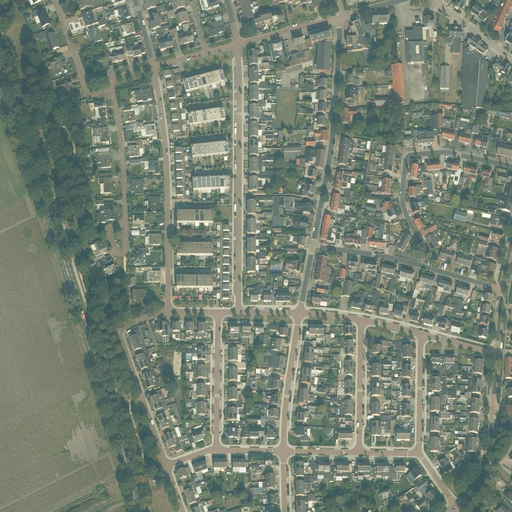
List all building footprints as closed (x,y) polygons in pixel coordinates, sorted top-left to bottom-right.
[(79,0),(77,1),(80,10),(91,7),(88,0),(79,0)] [(169,4),(175,3),(177,10),(185,7),(182,0),(175,0),(174,0),(173,0),(168,0),(169,4)] [(218,6),(216,0),(202,0),(205,10),(218,6)] [(465,6),(468,8),(470,2),(467,0),(459,0),(455,7),(461,11),(465,6)] [(504,0),(490,30),(499,34),(511,6),(511,3),(504,0)] [(154,5),(155,5),(155,1),(153,2),(145,4),(147,11),(151,9),(152,13),(165,9),(164,6),(155,8),(154,5)] [(318,9),(319,12),(327,10),(325,5),(323,5),(322,2),(324,2),(313,5),(312,5),(314,10),(318,9)] [(250,6),(252,5),(252,3),(250,3),(240,6),(238,6),(238,8),(241,8),(242,11),(251,9),(250,6)] [(473,11),(471,14),(478,18),(477,20),(483,25),(487,18),(486,17),(488,13),(484,10),(483,12),(475,7),(473,11)] [(124,21),(124,19),(130,17),(127,8),(121,10),(121,9),(117,10),(119,17),(117,18),(119,22),(124,21)] [(242,13),(243,16),(252,14),(251,11),(253,10),(253,8),(251,9),(242,11),(239,12),(240,14),(242,13)] [(493,17),(497,11),(493,8),(489,14),(493,17)] [(160,18),(158,18),(157,15),(166,12),(165,9),(152,13),(153,16),(149,17),(151,24),(158,21),(161,21),(160,18)] [(46,16),(47,16),(45,11),(41,13),(39,10),(32,13),(34,18),(38,17),(42,28),(50,24),(49,24),(46,16)] [(279,14),(276,14),(278,24),(284,23),(282,18),(285,17),(283,10),(278,11),(279,14)] [(96,24),(92,11),(81,14),(86,27),(96,24)] [(271,11),(269,12),(272,23),(276,22),(276,25),(278,24),(276,14),(275,13),(272,14),(271,11)] [(264,13),(266,22),(270,21),(270,24),(272,23),(269,12),(264,13)] [(179,15),(181,24),(189,22),(186,13),(179,15)] [(388,14),(372,14),(372,25),(379,24),(379,23),(388,23),(388,14)] [(256,19),(247,21),(249,27),(258,25),(258,27),(262,26),(259,16),(256,17),(256,19)] [(425,19),(425,28),(425,29),(429,28),(429,37),(434,37),(433,28),(435,28),(434,20),(433,20),(433,19),(429,19),(428,18),(426,18),(425,19)] [(151,24),(153,30),(160,28),(158,21),(151,24)] [(213,23),(214,30),(208,31),(210,38),(217,36),(216,34),(219,33),(226,31),(225,27),(225,26),(225,27),(223,21),(213,23)] [(347,34),(347,39),(356,38),(357,40),(359,39),(364,37),(359,22),(350,25),(349,26),(350,29),(347,34)] [(122,26),(124,33),(126,33),(127,36),(135,33),(132,24),(126,25),(122,26)] [(187,32),(188,31),(187,28),(188,28),(187,25),(182,26),(184,33),(187,44),(193,42),(191,35),(188,36),(187,32)] [(102,41),(97,28),(90,30),(91,34),(88,35),(91,44),(102,41)] [(331,46),(331,45),(330,45),(328,39),(331,38),(329,29),(308,34),(310,40),(307,41),(308,47),(312,46),(311,44),(318,42),(319,45),(317,72),(329,73),(329,72),(328,72),(330,46),(331,46)] [(423,41),(423,29),(416,29),(417,32),(414,33),(414,32),(406,32),(406,40),(408,40),(410,65),(424,64),(423,44),(423,41)] [(450,29),(449,38),(447,38),(446,44),(453,45),(452,54),(460,54),(462,31),(450,29)] [(51,35),(50,30),(40,34),(43,40),(46,39),(48,45),(46,45),(49,52),(59,48),(54,34),(51,35)] [(159,39),(160,39),(161,43),(158,43),(160,51),(167,49),(164,38),(162,31),(156,33),(156,36),(158,35),(159,39)] [(187,44),(184,33),(177,35),(180,46),(187,44)] [(295,46),(298,54),(291,56),(292,60),(289,61),(290,68),(301,65),(312,62),(308,47),(307,41),(303,42),(302,36),(298,37),(293,39),(292,39),(294,46),(295,46)] [(165,38),(164,38),(167,49),(173,47),(171,40),(168,41),(167,37),(165,38)] [(369,50),(364,37),(359,39),(357,40),(356,38),(347,39),(347,52),(365,51),(369,50)] [(488,49),(472,37),(472,38),(471,38),(470,39),(470,40),(466,45),(464,44),(464,51),(463,90),(462,107),(464,107),(472,108),(485,109),(490,66),(481,59),(487,51),(487,52),(489,50),(488,49)] [(143,47),(139,48),(137,43),(134,44),(136,50),(132,51),(129,39),(124,40),(126,46),(127,52),(128,52),(129,56),(133,55),(134,58),(141,56),(141,55),(145,53),(143,47)] [(273,51),(270,52),(273,62),(276,61),(275,59),(278,58),(276,51),(282,50),(280,42),(272,44),(273,51)] [(369,44),(370,52),(378,51),(378,43),(369,44)] [(103,46),(104,51),(107,62),(111,61),(112,64),(119,62),(116,51),(110,53),(109,49),(106,50),(105,45),(103,46)] [(122,50),(116,51),(119,62),(125,60),(123,53),(127,52),(126,46),(121,47),(122,50)] [(104,51),(101,52),(101,53),(95,55),(98,67),(105,66),(104,63),(107,62),(104,51)] [(63,57),(50,62),(54,76),(61,74),(64,73),(65,74),(66,73),(65,72),(67,72),(63,57)] [(509,77),(507,76),(510,72),(508,71),(511,68),(506,65),(505,66),(499,63),(499,62),(496,60),(492,66),(500,72),(499,74),(501,76),(503,73),(504,74),(501,79),(506,83),(509,77)] [(394,66),(392,66),(395,103),(404,102),(404,99),(405,98),(402,64),(399,64),(393,64),(394,66)] [(440,89),(449,90),(450,67),(441,67),(440,89)] [(174,77),(173,71),(164,73),(164,72),(166,84),(175,82),(180,81),(179,76),(174,77)] [(353,86),(359,86),(359,80),(353,80),(353,77),(348,77),(347,85),(353,86)] [(63,90),(66,98),(73,96),(70,87),(72,87),(70,81),(56,86),(58,92),(63,90)] [(168,95),(177,93),(182,92),(181,87),(177,88),(175,82),(166,84),(168,95)] [(147,89),(146,84),(139,85),(140,91),(141,91),(141,92),(135,93),(137,103),(143,102),(143,103),(148,102),(147,101),(151,100),(149,90),(145,91),(145,90),(147,89)] [(269,86),(260,86),(260,89),(258,89),(258,88),(250,88),(250,95),(263,95),(264,95),(264,90),(270,90),(269,86)] [(347,92),(346,100),(352,101),(353,96),(357,97),(357,93),(353,93),(353,92),(347,92)] [(178,99),(177,93),(168,95),(170,105),(179,104),(184,103),(183,98),(178,99)] [(327,94),(326,94),(326,93),(316,93),(315,101),(319,101),(326,101),(326,98),(327,98),(328,97),(328,95),(327,94)] [(260,104),(265,104),(265,101),(262,101),(262,95),(263,95),(250,95),(250,102),(258,102),(260,102),(260,104)] [(391,106),(391,98),(376,99),(376,107),(391,106)] [(97,109),(99,119),(106,117),(105,111),(105,110),(104,108),(106,108),(105,103),(98,104),(98,103),(94,103),(95,109),(97,109)] [(179,104),(170,105),(172,116),(181,115),(186,114),(185,109),(180,110),(179,104)] [(250,113),(262,113),(262,108),(265,108),(265,104),(260,104),(260,107),(258,107),(258,106),(250,106),(250,113)] [(326,106),(315,105),(314,113),(318,113),(325,114),(326,106)] [(131,107),(132,111),(123,112),(125,123),(136,122),(134,110),(138,109),(137,106),(131,107)] [(359,117),(359,111),(341,110),(340,124),(349,124),(349,116),(359,117)] [(260,122),(265,122),(272,122),(272,119),(262,119),(262,113),(250,113),(250,120),(258,120),(258,119),(260,119),(260,122)] [(173,127),(182,126),(187,126),(187,121),(182,121),(181,115),(172,116),(173,127)] [(318,130),(319,127),(324,127),(325,119),(318,119),(317,124),(314,123),(313,130),(318,130)] [(458,142),(464,144),(467,130),(469,124),(461,122),(459,128),(464,129),(463,134),(462,134),(461,136),(460,136),(458,142)] [(143,124),(133,125),(134,132),(144,131),(145,137),(152,136),(152,139),(157,138),(155,125),(143,127),(143,124)] [(442,139),(448,140),(450,129),(450,125),(446,124),(445,127),(444,127),(442,139)] [(182,126),(173,127),(174,139),(175,139),(175,138),(188,137),(188,132),(183,132),(182,126)] [(108,134),(108,128),(93,129),(94,138),(100,137),(100,144),(109,143),(108,136),(107,134),(108,134)] [(259,140),(265,140),(273,140),(273,138),(273,136),(265,136),(265,137),(262,137),(262,131),(261,131),(250,131),(250,138),(259,138),(259,140)] [(327,142),(327,132),(320,132),(315,132),(314,138),(319,138),(319,142),(327,142)] [(427,144),(426,134),(418,135),(418,132),(414,132),(414,140),(414,138),(418,138),(418,145),(423,145),(424,146),(426,146),(426,145),(426,144),(427,144)] [(434,133),(426,134),(427,144),(427,145),(427,146),(430,146),(430,145),(430,144),(435,144),(434,133)] [(475,146),(481,147),(483,136),(480,135),(480,137),(478,137),(477,140),(476,140),(475,146)] [(386,154),(394,154),(395,148),(391,148),(391,145),(385,144),(386,142),(374,140),(373,146),(387,147),(386,154)] [(128,147),(129,158),(142,157),(142,154),(143,154),(142,145),(149,144),(148,141),(136,142),(136,146),(128,147)] [(497,155),(511,157),(511,147),(509,147),(499,145),(497,155)] [(202,157),(205,157),(204,146),(191,147),(192,158),(195,158),(196,160),(198,163),(200,162),(202,160),(202,157)] [(353,148),(349,148),(342,147),(341,153),(349,154),(353,155),(353,148)] [(184,154),(184,149),(175,149),(175,155),(176,155),(176,157),(184,157),(188,157),(187,154),(184,154)] [(299,166),(305,167),(312,168),(311,169),(322,170),(325,153),(320,152),(320,153),(314,152),(314,151),(306,150),(305,160),(300,159),(299,166)] [(110,153),(96,154),(98,169),(112,168),(110,153)] [(184,157),(176,157),(176,163),(176,166),(185,166),(185,165),(188,165),(188,161),(185,161),(184,157)] [(159,175),(158,161),(146,162),(146,159),(137,160),(137,163),(144,163),(145,169),(148,169),(149,172),(155,172),(155,175),(159,175)] [(348,160),(340,159),(339,165),(346,166),(346,170),(352,171),(353,167),(351,167),(352,161),(348,160)] [(445,172),(451,174),(453,165),(447,163),(446,169),(445,172)] [(460,166),(453,165),(451,174),(452,174),(451,177),(454,177),(453,182),(459,183),(460,178),(457,177),(458,172),(460,166)] [(176,175),(185,174),(188,174),(188,171),(185,171),(185,166),(176,166),(176,172),(177,172),(177,174),(176,174),(176,175)] [(259,174),(259,176),(275,176),(275,172),(265,172),(265,173),(262,173),(262,167),(257,167),(250,167),(250,174),(257,174),(259,174)] [(311,172),(311,169),(312,168),(305,167),(304,173),(309,174),(308,178),(316,180),(317,173),(311,172)] [(469,180),(469,178),(471,169),(465,167),(463,176),(463,178),(460,178),(459,183),(457,191),(461,192),(464,179),(469,180)] [(471,169),(469,178),(475,179),(477,170),(471,169)] [(489,179),(491,173),(488,172),(488,171),(483,170),(482,174),(483,174),(483,177),(487,178),(485,185),(492,186),(493,180),(489,179)] [(411,178),(417,179),(420,180),(420,182),(422,182),(426,182),(426,179),(423,178),(423,175),(423,173),(411,172),(411,178)] [(185,174),(176,175),(177,180),(177,183),(185,183),(189,183),(189,179),(185,179),(185,174)] [(336,182),(347,184),(350,185),(352,179),(348,178),(348,180),(342,179),(343,175),(338,174),(336,182)] [(499,175),(498,180),(511,183),(511,175),(510,175),(509,177),(499,175)] [(100,194),(104,194),(112,193),(112,189),(111,186),(113,186),(113,179),(100,180),(100,194)] [(131,181),(131,193),(144,192),(143,180),(131,181)] [(383,183),(382,187),(390,188),(391,181),(383,180),(379,180),(379,183),(383,183)] [(300,197),(306,198),(307,194),(313,195),(314,188),(308,187),(308,182),(299,181),(298,186),(302,187),(300,197)] [(341,187),(346,188),(347,184),(336,182),(335,190),(340,191),(341,187)] [(177,192),(186,192),(189,192),(189,188),(186,188),(185,183),(177,183),(177,189),(177,191),(177,192)] [(409,198),(416,198),(416,195),(420,195),(420,192),(420,189),(421,190),(421,186),(416,186),(416,189),(409,189),(409,198)] [(389,195),(390,188),(382,187),(382,192),(378,191),(377,194),(382,194),(389,195)] [(500,202),(503,202),(504,199),(511,200),(511,189),(507,188),(505,196),(501,196),(500,202)] [(186,192),(177,192),(177,197),(178,200),(177,200),(177,201),(177,200),(189,200),(189,197),(186,197),(186,192)] [(334,195),(332,204),(339,205),(340,197),(334,195)] [(160,210),(160,198),(148,198),(148,210),(144,210),(144,213),(156,213),(156,210),(160,210)] [(310,214),(311,206),(300,204),(301,200),(291,198),(273,198),(273,202),(273,213),(272,219),(276,219),(276,218),(279,218),(279,206),(289,206),(289,202),(295,203),(294,210),(303,211),(302,213),(310,214)] [(499,205),(498,209),(510,212),(511,203),(511,200),(504,199),(503,202),(502,205),(499,205)] [(415,201),(416,204),(411,206),(413,214),(420,212),(419,209),(425,207),(423,200),(415,201)] [(390,203),(383,206),(384,207),(380,208),(381,211),(383,215),(383,214),(394,209),(390,203)] [(105,215),(96,215),(97,223),(105,223),(105,221),(114,220),(114,204),(104,205),(105,215)] [(339,205),(332,204),(331,212),(337,213),(338,209),(349,211),(350,207),(349,207),(346,206),(342,206),(339,205)] [(397,216),(394,209),(383,214),(383,215),(382,215),(385,222),(390,220),(390,219),(394,217),(397,216)] [(467,215),(456,212),(454,220),(465,223),(467,215)] [(144,228),(144,216),(132,216),(132,228),(138,228),(138,232),(139,232),(145,231),(145,228),(144,228)] [(324,225),(329,226),(330,221),(335,222),(335,219),(331,218),(326,216),(324,225)] [(506,229),(508,220),(492,216),(491,222),(499,223),(498,227),(506,229)] [(272,219),(272,222),(272,228),(282,228),(283,228),(283,218),(279,218),(276,218),(276,219),(272,219)] [(308,223),(295,220),(294,228),(307,230),(308,223)] [(425,228),(425,227),(426,226),(424,222),(421,223),(420,220),(414,223),(418,230),(419,230),(423,237),(427,235),(437,229),(433,221),(431,222),(431,224),(431,226),(427,228),(427,227),(425,228)] [(220,231),(229,231),(229,226),(228,226),(228,224),(229,224),(229,223),(228,223),(217,223),(217,227),(220,227),(220,231)] [(337,230),(337,233),(343,234),(344,228),(329,226),(324,225),(323,232),(332,234),(333,230),(337,230)] [(385,248),(386,243),(383,243),(383,236),(384,236),(385,230),(379,229),(379,234),(377,248),(385,248)] [(229,232),(229,231),(220,231),(220,232),(217,232),(217,235),(220,235),(220,240),(229,240),(229,235),(228,235),(228,232),(229,232)] [(354,232),(354,235),(353,245),(361,246),(362,240),(360,240),(361,235),(358,235),(358,232),(355,231),(355,232),(354,232)] [(504,234),(493,231),(491,240),(502,242),(504,234)] [(333,242),(334,239),(331,239),(332,234),(323,232),(321,240),(327,241),(333,242)] [(403,233),(401,236),(401,237),(399,240),(398,240),(407,245),(412,238),(407,235),(403,233)] [(369,247),(377,248),(379,234),(375,234),(375,242),(370,241),(369,247)] [(160,235),(148,235),(149,246),(146,246),(146,249),(149,249),(153,249),(153,246),(160,245),(160,235)] [(351,239),(346,239),(345,244),(353,245),(354,235),(351,235),(351,239)] [(433,235),(425,239),(428,245),(440,239),(439,237),(435,239),(433,235)] [(304,247),(305,239),(293,237),(292,243),(298,244),(298,246),(304,247)] [(438,243),(441,242),(440,239),(428,245),(431,252),(440,247),(438,243)] [(229,241),(229,240),(220,240),(217,240),(217,244),(220,244),(220,249),(229,249),(229,243),(228,243),(228,241),(229,241)] [(403,252),(407,245),(398,240),(396,244),(395,247),(399,249),(403,252)] [(92,265),(95,263),(105,258),(103,255),(106,253),(104,250),(106,249),(103,242),(99,244),(98,243),(94,245),(96,251),(93,253),(95,258),(93,259),(95,262),(91,264),(92,265)] [(498,254),(499,255),(500,250),(489,247),(486,258),(496,261),(498,254)] [(446,261),(449,248),(447,248),(446,251),(442,250),(439,259),(446,261)] [(449,248),(446,261),(453,263),(455,254),(451,253),(452,249),(449,248)] [(220,257),(229,257),(229,252),(228,252),(228,249),(229,249),(220,249),(217,249),(217,252),(220,252),(220,257)] [(140,254),(133,254),(133,265),(142,265),(142,255),(149,255),(149,250),(140,250),(140,254)] [(463,256),(459,255),(456,264),(463,266),(467,253),(464,253),(463,256)] [(467,253),(463,266),(470,268),(473,259),(468,257),(469,254),(467,253)] [(220,261),(220,266),(229,266),(229,260),(228,260),(228,258),(229,258),(229,257),(220,257),(217,257),(217,261),(220,261)] [(318,257),(316,271),(322,272),(321,276),(329,277),(330,268),(326,267),(327,259),(318,257)] [(113,263),(112,260),(107,262),(105,258),(95,263),(97,267),(101,265),(104,270),(105,270),(108,276),(116,271),(112,264),(113,263)] [(300,269),(299,269),(300,264),(298,264),(298,261),(294,260),(294,263),(293,263),(287,262),(286,267),(284,266),(283,273),(288,274),(289,271),(298,273),(299,272),(300,272),(300,269)] [(358,262),(350,261),(349,271),(352,272),(352,268),(357,269),(358,262)] [(365,270),(369,271),(370,264),(364,263),(362,274),(364,274),(365,270)] [(484,272),(483,274),(493,277),(496,266),(487,263),(486,265),(484,264),(482,271),(484,272)] [(370,264),(369,271),(369,273),(372,274),(371,275),(375,276),(377,265),(370,264)] [(229,267),(229,266),(220,266),(217,266),(217,269),(220,269),(220,274),(229,275),(229,269),(228,269),(228,266),(229,267)] [(255,271),(255,266),(247,266),(247,273),(255,273),(255,276),(256,276),(261,276),(267,276),(268,273),(257,272),(257,271),(255,271)] [(387,277),(389,267),(383,266),(381,276),(387,277)] [(392,293),(396,279),(394,278),(396,269),(389,267),(387,277),(387,278),(391,280),(388,292),(392,293)] [(322,272),(316,271),(314,281),(328,283),(329,277),(321,276),(322,272)] [(406,280),(408,272),(402,271),(400,278),(406,280)] [(148,272),(148,282),(160,282),(160,272),(148,272)] [(406,280),(412,281),(414,274),(408,272),(406,280)] [(229,275),(220,274),(217,274),(217,278),(220,278),(220,283),(228,283),(228,277),(228,275),(229,275)] [(425,289),(424,290),(426,285),(428,278),(422,276),(419,285),(417,284),(415,291),(419,292),(420,288),(425,289)] [(433,287),(435,280),(428,278),(426,285),(433,287)] [(346,281),(344,296),(350,297),(353,283),(346,281)] [(444,290),(446,283),(440,281),(438,288),(444,290)] [(220,286),(220,291),(220,292),(228,292),(228,286),(228,283),(220,283),(217,283),(217,286),(220,286)] [(450,294),(453,285),(446,283),(444,290),(444,292),(450,294)] [(257,302),(257,296),(261,296),(261,290),(261,286),(257,286),(257,294),(253,294),(253,289),(247,289),(247,296),(250,296),(250,302),(257,302)] [(458,287),(456,294),(462,296),(465,289),(458,287)] [(471,290),(465,289),(462,296),(469,298),(471,290)] [(145,294),(144,290),(133,291),(133,300),(141,300),(141,308),(148,308),(148,300),(144,300),(144,294),(145,294)] [(264,302),(271,302),(271,290),(261,290),(261,296),(264,296),(264,302)] [(220,292),(220,291),(217,291),(217,295),(220,295),(220,300),(228,300),(228,294),(228,292),(220,292)] [(373,301),(367,300),(365,311),(373,312),(374,306),(378,307),(381,292),(374,291),(373,301)] [(484,298),(484,302),(492,303),(493,296),(485,295),(481,294),(480,297),(484,298)] [(320,302),(327,304),(328,299),(313,296),(312,303),(320,304),(320,302)] [(360,309),(361,303),(364,303),(365,297),(355,296),(353,301),(352,308),(360,309)] [(386,301),(383,300),(380,313),(388,315),(389,308),(384,307),(386,301)] [(491,308),(485,307),(486,303),(479,302),(478,309),(480,309),(480,313),(490,315),(491,308)] [(404,303),(403,306),(401,306),(400,310),(396,308),(394,317),(402,319),(403,314),(406,314),(408,308),(408,307),(409,305),(404,303)] [(410,321),(417,323),(419,317),(415,315),(416,312),(413,311),(412,315),(410,321)] [(437,321),(438,316),(438,315),(433,314),(432,319),(427,318),(427,316),(423,315),(422,320),(425,321),(424,325),(432,327),(434,320),(437,321)] [(489,319),(483,318),(483,315),(477,314),(476,320),(481,321),(480,325),(477,324),(477,327),(481,328),(481,327),(481,325),(488,326),(489,319)] [(449,328),(450,325),(451,322),(448,321),(448,320),(441,318),(438,328),(445,330),(446,327),(449,328)] [(451,322),(450,325),(453,326),(452,332),(459,334),(460,331),(462,332),(463,328),(459,327),(460,322),(458,322),(452,320),(451,322)] [(169,345),(169,337),(170,337),(170,326),(166,325),(159,324),(159,332),(163,332),(163,337),(165,337),(166,345),(169,345)] [(182,341),(182,334),(179,334),(179,325),(172,325),(172,336),(175,336),(175,339),(179,339),(179,341),(182,341)] [(182,334),(182,341),(186,341),(186,339),(190,339),(190,337),(193,337),(193,333),(193,325),(186,325),(186,334),(182,334)] [(238,334),(238,326),(230,326),(230,334),(234,334),(234,339),(237,339),(238,334)] [(250,333),(250,326),(242,326),(242,333),(247,333),(247,338),(249,338),(249,345),(253,345),(253,338),(250,338),(250,333)] [(263,326),(255,326),(255,333),(263,334),(263,336),(260,336),(259,346),(267,346),(267,331),(263,331),(263,326)] [(270,326),(270,331),(280,332),(279,337),(287,338),(288,331),(281,330),(281,327),(270,326)] [(481,330),(481,328),(477,327),(474,326),(473,334),(480,335),(479,338),(486,339),(487,332),(481,330)] [(331,336),(323,336),(323,327),(316,327),(316,336),(316,339),(323,339),(323,338),(326,338),(326,343),(331,344),(331,342),(331,340),(331,336)] [(139,343),(138,339),(142,338),(140,332),(133,334),(135,337),(129,339),(131,345),(139,343)] [(353,349),(353,343),(345,343),(345,339),(338,339),(338,346),(340,346),(340,349),(353,349)] [(281,341),(272,340),(271,351),(276,352),(279,352),(281,341)] [(139,343),(131,345),(134,352),(139,350),(140,353),(146,351),(143,341),(139,343)] [(384,350),(384,348),(386,348),(386,343),(379,343),(379,347),(372,347),(372,354),(382,355),(382,350),(384,350)] [(399,353),(411,353),(411,347),(403,347),(403,343),(397,343),(397,350),(399,350),(399,353)] [(192,352),(192,355),(206,355),(206,349),(203,349),(203,345),(195,345),(192,345),(192,348),(196,348),(196,349),(198,349),(198,352),(192,352)] [(237,356),(241,356),(241,349),(243,349),(243,346),(242,346),(234,346),(234,350),(229,350),(229,356),(237,356)] [(147,356),(152,354),(150,349),(146,351),(140,353),(141,356),(136,358),(138,364),(149,360),(147,356)] [(344,356),(353,356),(353,349),(340,349),(340,356),(338,356),(338,359),(344,359),(344,356)] [(277,357),(278,354),(276,354),(271,353),(270,357),(271,357),(270,365),(275,365),(273,372),(281,374),(282,371),(284,358),(277,357)] [(397,363),(409,363),(409,359),(411,359),(411,353),(399,353),(399,360),(397,360),(397,359),(391,359),(391,362),(391,363),(397,363)] [(206,361),(206,355),(192,355),(192,358),(197,358),(197,361),(196,361),(192,361),(192,364),(203,364),(203,361),(206,361)] [(314,364),(313,367),(323,368),(324,365),(318,365),(318,361),(318,357),(317,357),(305,356),(304,363),(312,363),(312,364),(314,364)] [(432,357),(432,364),(436,364),(436,367),(440,367),(440,372),(440,376),(441,376),(443,376),(443,363),(440,363),(440,357),(432,357)] [(452,376),(457,376),(458,367),(458,364),(455,364),(455,357),(447,357),(446,364),(447,364),(447,367),(453,367),(452,376)] [(474,364),(474,368),(483,368),(483,362),(484,362),(474,361),(474,357),(468,357),(468,360),(471,360),(470,364),(474,364)] [(352,369),(352,363),(344,362),(344,359),(338,359),(338,362),(341,362),(341,369),(352,369)] [(153,370),(150,360),(149,360),(138,364),(140,371),(146,369),(147,372),(153,370)] [(381,362),(381,366),(372,365),(372,372),(383,372),(383,366),(391,366),(391,363),(391,362),(381,362)] [(402,373),(410,373),(410,367),(409,367),(409,363),(397,363),(397,369),(402,370),(402,373)] [(203,367),(203,364),(192,364),(192,367),(193,367),(193,373),(205,373),(205,367),(203,367)] [(237,376),(237,370),(238,370),(238,369),(246,369),(246,366),(239,366),(231,366),(231,370),(229,370),(229,376),(237,376)] [(482,374),(483,368),(474,368),(472,367),(472,370),(470,370),(469,374),(463,373),(462,376),(473,377),(473,374),(483,375),(482,374)] [(337,376),(337,379),(344,379),(344,376),(352,376),(352,369),(341,369),(341,376),(337,376)] [(143,376),(145,383),(152,381),(150,377),(155,375),(153,370),(147,372),(148,374),(143,376)] [(255,378),(266,378),(266,370),(256,370),(255,378)] [(303,370),(302,377),(315,378),(315,375),(310,375),(311,371),(303,370)] [(192,382),(203,382),(203,379),(205,379),(205,373),(193,373),(193,379),(192,379),(192,382)] [(473,387),(481,388),(482,388),(481,388),(482,382),(482,381),(473,381),(473,377),(462,376),(462,381),(469,381),(468,387),(473,387)] [(311,385),(311,388),(316,389),(317,386),(314,385),(315,378),(302,377),(301,383),(309,384),(309,385),(311,385)] [(152,381),(145,383),(147,389),(152,388),(153,391),(160,388),(158,382),(156,379),(152,381)] [(256,392),(256,388),(252,388),(252,383),(256,383),(256,379),(247,379),(247,392),(256,392)] [(268,385),(268,389),(280,391),(281,383),(274,382),(274,379),(269,379),(268,385)] [(352,389),(352,382),(344,382),(344,379),(337,379),(337,389),(352,389)] [(193,388),(193,392),(205,392),(205,386),(203,386),(203,382),(192,382),(192,385),(195,385),(195,388),(193,388)] [(444,386),(440,386),(432,386),(432,392),(441,392),(441,396),(457,396),(457,392),(448,391),(448,390),(444,390),(444,386)] [(465,396),(471,397),(472,394),(481,394),(481,388),(473,387),(468,387),(467,393),(465,393),(465,396)] [(337,389),(337,399),(344,399),(344,396),(352,396),(352,389),(337,389)] [(163,398),(164,398),(161,391),(155,394),(156,397),(150,399),(153,405),(163,401),(162,398),(163,398)] [(300,391),(300,397),(313,399),(313,396),(308,395),(308,392),(300,391)] [(384,397),(384,391),(372,391),(372,397),(374,397),(374,401),(385,401),(385,398),(383,398),(383,397),(384,397)] [(192,392),(192,401),(202,401),(201,401),(201,398),(205,398),(205,392),(193,392),(192,392)] [(397,399),(397,402),(406,402),(406,398),(410,398),(410,392),(402,392),(398,392),(398,397),(402,398),(402,399),(397,399)] [(230,406),(237,406),(242,406),(242,403),(237,402),(237,401),(239,401),(240,400),(240,396),(241,396),(241,395),(229,395),(229,402),(230,402),(230,406)] [(270,405),(278,406),(279,397),(272,397),(272,395),(271,395),(267,395),(266,395),(266,400),(271,400),(270,405)] [(472,407),(480,407),(480,401),(471,400),(471,397),(465,396),(461,396),(460,399),(468,400),(467,406),(472,407)] [(160,410),(161,413),(168,410),(176,407),(175,404),(170,406),(167,407),(165,401),(163,401),(153,405),(155,412),(160,410)] [(194,410),(197,410),(205,410),(205,404),(201,404),(201,401),(202,401),(192,401),(192,404),(194,404),(194,410)] [(383,404),(387,404),(387,401),(385,401),(374,401),(374,404),(371,404),(371,411),(383,411),(383,404)] [(398,406),(398,412),(402,412),(410,412),(410,406),(406,406),(406,402),(397,402),(397,405),(402,405),(402,406),(398,406)] [(446,410),(447,406),(444,406),(431,406),(432,406),(432,412),(431,412),(440,412),(440,413),(441,413),(441,416),(451,416),(451,413),(444,413),(444,410),(446,410)] [(480,408),(480,407),(472,407),(471,410),(467,410),(467,413),(461,413),(461,416),(463,416),(470,416),(470,413),(479,414),(480,408)] [(329,419),(335,419),(339,419),(343,419),(344,419),(344,416),(352,416),(352,409),(340,409),(336,409),(336,415),(337,415),(337,418),(334,418),(334,417),(333,416),(330,416),(329,419)] [(157,417),(160,424),(171,420),(170,417),(170,416),(168,410),(161,413),(162,416),(157,417)] [(191,419),(201,419),(200,419),(200,416),(205,416),(205,410),(197,410),(197,416),(195,416),(191,416),(191,419)] [(268,421),(274,421),(274,418),(278,419),(278,411),(270,411),(267,411),(266,417),(261,417),(261,421),(264,421),(268,421)] [(375,420),(390,420),(390,418),(390,416),(379,416),(379,413),(383,413),(383,411),(371,411),(371,416),(375,416),(375,420)] [(297,415),(297,422),(297,426),(303,426),(304,418),(308,419),(309,413),(303,412),(303,415),(297,415)] [(394,421),(403,422),(405,422),(405,421),(406,418),(410,418),(410,412),(402,412),(398,412),(397,417),(398,417),(398,419),(390,418),(390,420),(390,421),(394,421)] [(237,425),(246,426),(246,421),(241,421),(241,422),(238,422),(236,422),(237,415),(229,415),(228,421),(231,421),(231,425),(237,425)] [(467,419),(466,426),(478,427),(479,421),(479,420),(470,420),(470,416),(463,416),(461,416),(456,415),(456,418),(467,419)] [(338,440),(345,440),(345,436),(345,432),(345,428),(339,428),(339,419),(335,419),(335,433),(338,433),(338,440)] [(160,424),(162,430),(167,429),(168,432),(175,429),(173,423),(172,423),(171,420),(160,424)] [(371,430),(380,430),(381,423),(390,423),(390,421),(390,420),(375,420),(375,424),(371,424),(371,430)] [(261,421),(260,421),(260,429),(258,429),(258,431),(250,430),(250,438),(258,439),(258,436),(264,436),(264,421),(261,421)] [(236,430),(242,430),(242,438),(245,438),(246,426),(237,425),(232,425),(232,430),(228,430),(228,438),(237,438),(237,434),(236,434),(236,430)] [(444,426),(440,426),(431,426),(431,432),(440,432),(440,433),(440,436),(447,436),(455,436),(455,433),(444,433),(444,426)] [(478,427),(466,426),(466,433),(462,432),(462,435),(468,436),(469,433),(478,433),(478,427)] [(396,440),(403,441),(403,427),(400,427),(400,431),(393,431),(393,436),(396,436),(396,440)] [(202,428),(194,431),(196,435),(192,436),(187,438),(190,445),(203,440),(201,436),(204,435),(202,428)] [(178,438),(175,429),(168,432),(169,434),(164,436),(166,443),(174,440),(178,438)] [(307,436),(307,429),(296,429),(296,437),(301,437),(301,441),(308,441),(308,436),(307,436)] [(465,439),(465,446),(477,447),(477,446),(477,440),(468,439),(468,436),(462,435),(458,435),(457,435),(455,435),(455,438),(465,439)] [(431,439),(431,446),(439,446),(439,443),(444,443),(447,443),(447,436),(440,436),(440,439),(431,439)] [(182,450),(178,438),(174,440),(166,443),(169,449),(174,447),(176,452),(182,450)] [(439,449),(439,446),(431,446),(431,452),(439,452),(439,454),(442,454),(442,449),(439,449)] [(450,465),(449,465),(453,462),(450,458),(453,456),(450,452),(445,456),(446,458),(445,459),(446,460),(439,464),(443,469),(442,469),(443,470),(450,465)] [(473,461),(471,459),(460,466),(462,468),(473,461)] [(199,464),(201,472),(207,470),(205,462),(199,464)] [(192,467),(195,474),(201,472),(199,464),(192,467)] [(323,476),(324,476),(324,464),(318,464),(318,466),(314,466),(314,471),(314,478),(317,478),(317,476),(323,476)] [(343,472),(343,464),(336,464),(336,472),(336,473),(333,473),(333,477),(336,477),(336,476),(339,476),(339,472),(343,472)] [(358,472),(364,472),(364,465),(358,464),(358,470),(354,470),(354,475),(354,478),(357,478),(357,475),(358,475),(358,472)] [(373,478),(373,468),(370,468),(370,465),(364,465),(364,472),(363,483),(366,483),(366,476),(370,476),(370,478),(373,478)] [(376,476),(382,476),(383,465),(376,465),(376,468),(373,468),(373,478),(376,478),(376,476)] [(389,478),(392,478),(392,474),(392,468),(389,468),(389,465),(383,465),(382,476),(382,477),(386,477),(386,473),(389,473),(389,478)] [(404,465),(396,465),(395,468),(392,468),(392,474),(399,475),(399,473),(404,473),(406,474),(408,470),(406,469),(404,469),(404,465)] [(450,465),(443,470),(446,475),(453,470),(450,465)] [(184,478),(190,476),(188,468),(177,472),(180,480),(180,479),(184,478)] [(410,473),(415,480),(421,476),(416,469),(410,473)] [(304,477),(304,480),(310,480),(310,476),(304,477),(303,474),(308,474),(308,471),(296,471),(296,478),(304,477)] [(296,483),(296,490),(309,489),(309,483),(314,483),(314,480),(310,480),(304,480),(304,483),(296,483)] [(416,487),(419,491),(419,492),(427,486),(424,482),(416,487)] [(194,496),(198,495),(196,489),(201,487),(200,484),(196,485),(188,488),(189,491),(184,493),(186,499),(194,496)] [(419,492),(419,491),(416,493),(419,498),(416,500),(419,503),(415,506),(419,511),(420,511),(421,511),(423,511),(423,510),(426,508),(422,501),(424,500),(419,492)] [(404,495),(405,496),(410,503),(414,501),(408,492),(404,495)] [(437,500),(432,492),(426,496),(432,504),(437,500)] [(276,501),(275,501),(274,497),(267,497),(265,497),(265,495),(262,495),(259,495),(259,501),(268,501),(268,504),(276,504),(276,501)] [(196,500),(194,496),(186,499),(189,505),(194,504),(195,506),(201,504),(199,498),(196,500)] [(204,511),(202,508),(209,505),(211,504),(210,501),(201,504),(195,506),(196,509),(191,511),(204,511)] [(341,510),(348,508),(346,502),(339,505),(341,510)] [(406,511),(412,511),(411,511),(414,509),(410,503),(406,506),(409,511),(406,511)]
